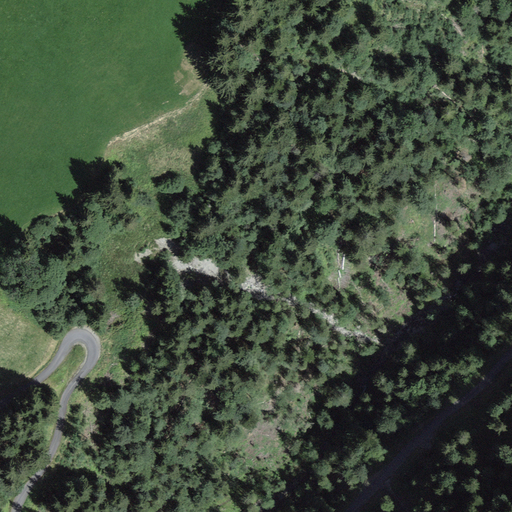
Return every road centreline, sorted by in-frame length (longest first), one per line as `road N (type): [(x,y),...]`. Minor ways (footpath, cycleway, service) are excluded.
road 1 (unclassified): [(511,347),(351,511)]
road 2 (unclassified): [(0,405),(53,367),(71,337),(86,337),(93,347),(80,376)]
road 3 (unclassified): [(16,511),(54,446),(65,398),(80,376)]
